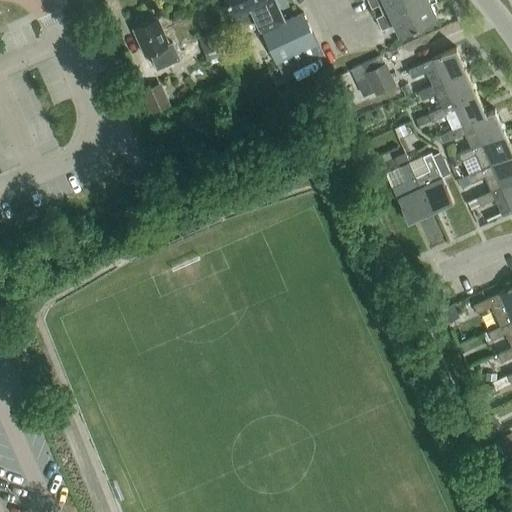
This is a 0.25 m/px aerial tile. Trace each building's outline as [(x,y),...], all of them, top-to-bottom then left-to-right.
[(281,73),(322,54),(317,43),(318,43),(304,12),(281,22),(270,0),(227,0),(234,13),(238,18),(243,21),(249,21),(256,18),(262,31),(281,73)] [(368,0),(371,7),(386,0),(390,11),(376,16),(381,28),(395,23),(398,31),(438,15),(431,0),(368,0)] [(157,67),(179,58),(172,42),(169,43),(164,33),(163,34),(156,19),(135,28),(142,43),(140,44),(145,55),(150,51),(157,67)] [(228,58),(216,30),(198,38),(207,60),(217,56),(220,62),(228,58)] [(426,70),(432,84),(467,69),(457,47),(432,57),(432,58),(408,68),(412,76),(426,70)] [(365,71),(376,94),(396,84),(386,61),(365,71)] [(476,91),(467,69),(432,84),(418,90),(422,98),(436,92),(442,106),(476,91)] [(170,104),(161,82),(142,90),(151,112),(170,104)] [(446,114),(452,128),(486,113),(476,91),(442,106),(428,112),(432,120),(446,114)] [(486,113),(452,128),(447,130),(451,138),(465,132),(471,146),(506,131),(496,108),(486,113)] [(511,154),(511,145),(506,131),(471,146),(457,152),(457,153),(449,157),(452,164),(475,154),(481,168),(511,154)] [(429,169),(416,175),(415,175),(430,209),(453,200),(431,151),(423,155),(429,169)] [(394,157),(398,164),(409,159),(405,152),(394,157)] [(491,190),(511,180),(511,154),(481,168),(467,174),(471,182),(485,175),(491,189),(491,190)] [(408,219),(430,209),(415,175),(416,175),(409,161),(401,165),(407,179),(393,185),(408,219)] [(511,207),(511,180),(491,190),(491,189),(468,199),(472,208),(495,197),(501,212),(511,207)] [(491,306),(500,325),(500,326),(511,320),(511,286),(474,304),(477,312),(491,306)] [(511,320),(500,326),(500,325),(488,331),(491,338),(505,332),(511,346),(511,320)] [(511,346),(498,353),(501,361),(511,355),(511,346)] [(511,372),(488,384),(492,392),(511,382),(511,372)] [(511,431),(496,438),(504,456),(511,452),(511,431)]
